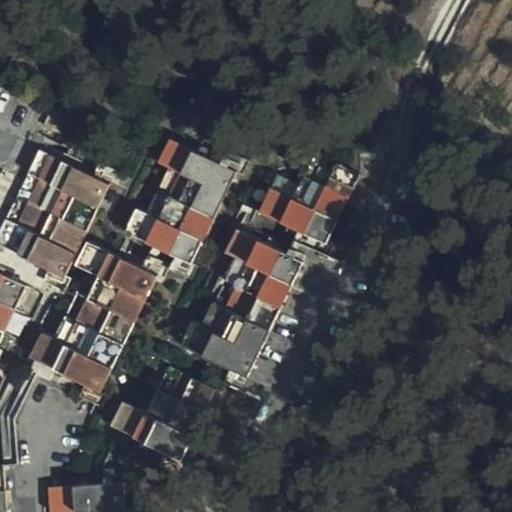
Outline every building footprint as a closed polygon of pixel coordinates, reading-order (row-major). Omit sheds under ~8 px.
[(45,124),(60,131),(69,113),(54,106),(45,124)] [(128,230),(193,262),(239,170),(173,137),(161,162),(205,182),(194,205),(171,194),(160,217),(139,207),(128,230)] [(0,241),(67,275),(112,183),(42,149),(0,235),(0,241)] [(261,209),(328,243),(363,174),(318,153),(302,184),(279,173),(261,209)] [(251,376),(305,260),(240,226),(228,250),(238,255),(205,325),(196,320),(184,343),(251,376)] [(102,388),(104,389),(160,273),(91,241),(79,263),(91,269),(57,338),(44,331),(33,355),(41,359),(102,388)] [(0,342),(29,285),(0,271),(0,342)] [(185,458),(219,387),(172,365),(149,412),(126,400),(114,423),(185,458)] [(0,511),(9,511),(6,464),(0,464),(0,511)] [(126,511),(124,480),(52,486),(53,511),(77,510),(77,511),(126,511)]
